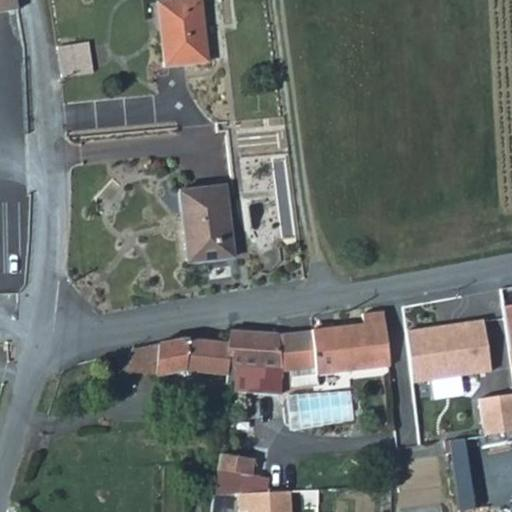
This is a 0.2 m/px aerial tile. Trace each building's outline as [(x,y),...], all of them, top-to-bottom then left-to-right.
[(0,0),(0,9),(14,7),(12,0),(0,0)] [(199,0),(197,0),(155,5),(164,68),(207,64),(199,0)] [(61,77),(65,77),(91,74),(88,43),(60,45),(57,46),(61,77)] [(187,264),(234,259),(226,188),(179,193),(187,264)] [(511,344),(511,298),(500,301),(507,345),(511,344)] [(315,368),(314,368),(314,375),(390,367),(382,312),(362,314),(363,324),(312,331),(315,368)] [(478,318),(400,330),(408,382),(486,370),(478,318)] [(315,368),(312,331),(277,336),(282,370),(282,372),(314,368),(315,368)] [(260,371),(262,335),(228,333),(228,345),(226,369),(260,371)] [(262,335),(260,371),(282,370),(277,336),(262,335)] [(155,376),(186,370),(226,374),(226,369),(228,345),(183,341),(130,350),(129,360),(119,360),(118,372),(155,373),(155,376)] [(279,399),(282,372),(282,370),(260,371),(226,369),(226,374),(225,384),(232,384),(232,394),(253,395),(252,418),(284,417),(279,399)] [(511,402),(510,391),(473,398),(479,434),(511,429),(511,402)] [(389,452),(389,495),(447,496),(447,452),(389,452)] [(251,459),(218,456),(217,472),(249,475),(251,459)] [(288,511),(288,491),(236,493),(237,511),(245,510),(244,511),(288,511)]
